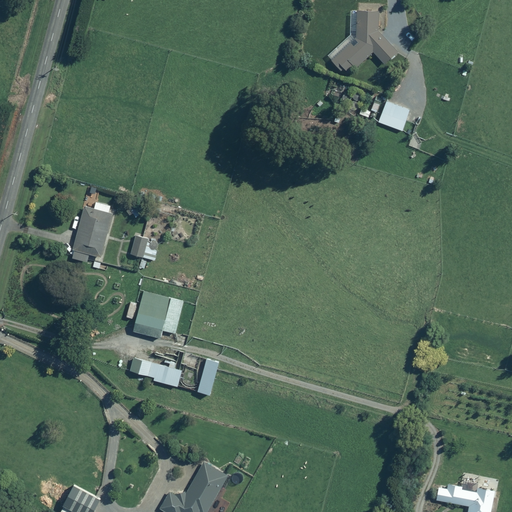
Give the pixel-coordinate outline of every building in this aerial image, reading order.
[(353,70),(372,52),(383,64),(397,51),(378,31),(379,11),(348,10),(348,37),(327,57),(341,72),(344,69),(347,73),(352,69),(353,70)] [(385,100),(377,122),(402,131),(410,109),(385,100)] [(101,258),(112,214),(108,212),(110,205),(94,201),(92,208),(84,206),(73,250),(74,250),(72,259),(86,263),(88,255),(101,258)] [(147,238),(135,234),(130,254),(141,257),(147,238)] [(183,301),(143,290),(131,331),(159,339),(161,330),(174,333),(183,301)] [(168,364),(167,366),(133,356),(129,370),(154,377),(153,380),(176,387),(181,370),(174,368),(176,362),(165,359),(164,362),(168,364)] [(209,395),(218,361),(204,358),(196,391),(209,395)] [(163,444),(156,436),(145,445),(152,453),(163,444)] [(168,492),(159,508),(165,511),(206,511),(228,475),(203,461),(185,493),(175,495),(168,492)] [(490,511),(495,489),(460,482),(459,485),(448,483),(447,490),(438,488),(435,501),(467,507),(465,511),(490,511)] [(92,511),(100,498),(73,484),(62,506),(73,511),(92,511)]
